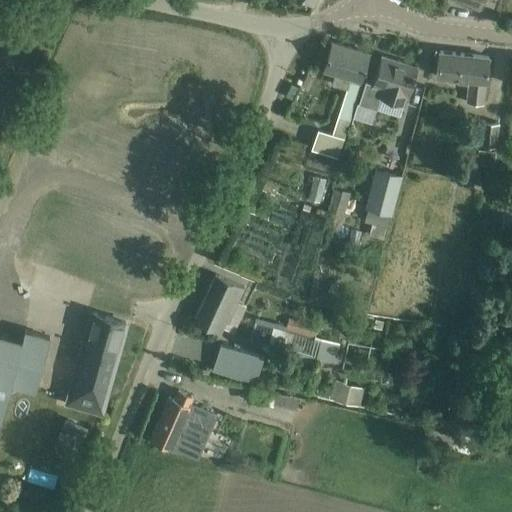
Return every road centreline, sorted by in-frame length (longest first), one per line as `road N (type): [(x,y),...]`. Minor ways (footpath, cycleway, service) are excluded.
road 1 (unclassified): [(94,511),(302,29)]
road 2 (unclassified): [(150,0),(302,29)]
road 3 (unclassified): [(382,14),(511,35)]
